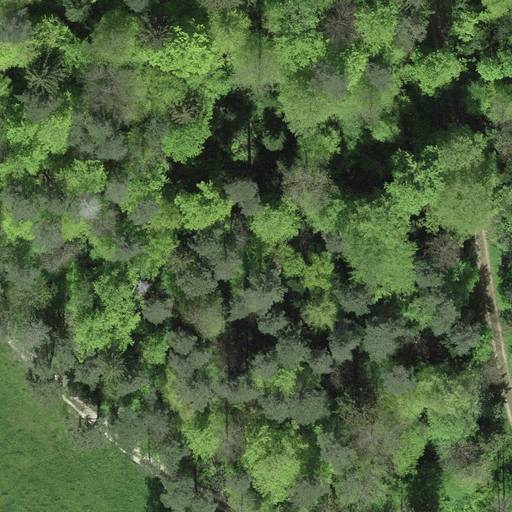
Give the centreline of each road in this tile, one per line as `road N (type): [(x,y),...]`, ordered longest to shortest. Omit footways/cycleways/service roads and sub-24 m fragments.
road 1 (track): [(511,398),(465,126),(433,0)]
road 2 (track): [(247,511),(131,446),(58,385)]
